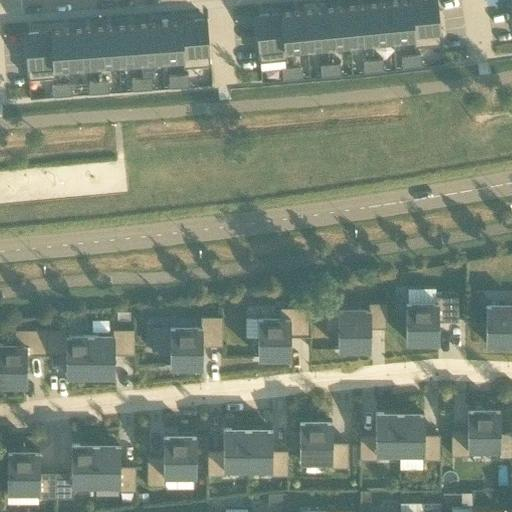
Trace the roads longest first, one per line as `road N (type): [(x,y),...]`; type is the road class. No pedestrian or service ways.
road 1 (motorway): [(0,241),(147,231),(511,175)]
road 2 (tertiary): [(0,254),(511,186)]
road 3 (motorway): [(511,124),(0,191)]
road 4 (residential): [(511,373),(425,370),(0,417)]
